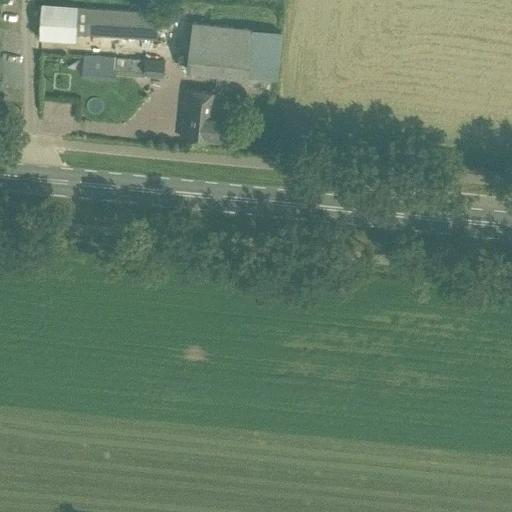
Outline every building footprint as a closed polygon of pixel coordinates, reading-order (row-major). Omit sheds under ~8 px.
[(43,3),(41,36),(75,38),(77,5),(43,3)] [(87,6),(85,34),(156,38),(158,10),(87,6)] [(511,71),(511,48),(485,47),(487,30),(340,18),(337,58),(511,71)] [(192,20),(187,70),(248,77),(248,74),(276,77),(281,29),(192,20)] [(85,56),(83,77),(116,79),(117,76),(143,77),(144,60),(85,56)] [(147,56),(145,74),(167,76),(168,58),(147,56)] [(186,89),(181,136),(216,140),(216,139),(226,140),(229,112),(222,111),(224,92),(186,89)] [(87,174),(87,161),(32,160),(32,174),(87,174)]
